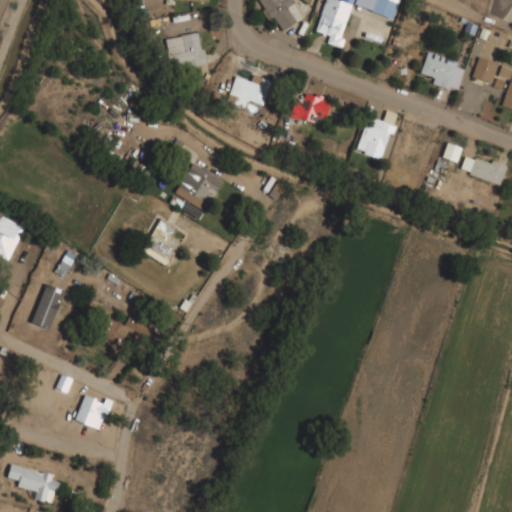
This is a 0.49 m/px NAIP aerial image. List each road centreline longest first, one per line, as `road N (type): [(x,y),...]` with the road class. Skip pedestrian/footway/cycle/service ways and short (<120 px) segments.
road 1 (residential): [(239,0),(239,40),(511,137)]
road 2 (residential): [(109,511),(147,381),(238,245)]
